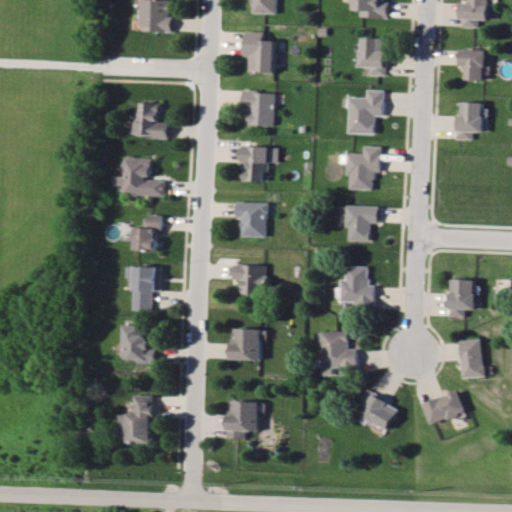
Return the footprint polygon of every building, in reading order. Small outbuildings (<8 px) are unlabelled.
[(174,31),(174,16),(171,16),(171,0),(144,0),(144,30),(174,31)] [(254,0),(254,13),(279,13),(279,0),(254,0)] [(362,16),(391,17),(391,1),(385,0),(384,0),(355,0),(355,9),(363,9),(362,16)] [(481,27),(482,19),(498,19),(498,0),(469,0),(470,2),(463,2),(463,26),(481,27)] [(251,55),(251,71),(277,72),(278,40),(267,40),(267,31),(247,31),(247,55),(251,55)] [(389,37),(363,37),(363,66),(372,67),(372,75),(388,75),(389,37)] [(467,79),(489,79),(490,49),(463,49),(463,66),(467,66),(467,79)] [(388,90),(370,89),(370,97),(352,96),(351,133),(379,133),(379,115),(387,115),(388,90)] [(276,125),(277,91),(244,90),(244,107),(250,107),(250,125),(276,125)] [(476,139),(477,131),(487,132),(487,102),(462,101),(461,139),(476,139)] [(162,102),(139,102),(138,136),(171,137),(171,122),(162,122),(162,102)] [(378,189),(379,171),(385,171),(386,146),(368,145),(367,153),(351,152),(351,176),(354,176),(353,188),(378,189)] [(246,180),(271,181),(272,162),(281,162),(281,146),(243,146),(242,162),(247,162),(246,180)] [(154,158),(127,157),(127,176),(116,176),(116,185),(126,185),(126,195),(169,195),(169,179),(154,179),(154,158)] [(272,202),(241,202),(240,218),(247,218),(246,236),(272,236),(272,202)] [(350,227),(354,228),(354,240),(377,241),(377,223),(384,223),(384,205),(351,204),(350,227)] [(167,215),(149,215),(149,226),(140,226),(139,250),(161,250),(161,230),(167,230),(167,215)] [(247,279),(246,293),(271,294),(272,265),(238,264),(238,279),(247,279)] [(158,291),(166,291),(167,266),(140,266),(139,309),(157,310),(158,291)] [(375,267),(352,266),(352,279),(347,279),(347,301),(363,301),(362,310),(380,310),(381,285),(374,285),(375,267)] [(470,316),(470,309),(480,309),(481,279),(455,278),(454,316),(470,316)] [(162,347),(156,347),(156,325),(128,325),(127,361),(162,361),(162,347)] [(266,328),(238,328),(237,359),(265,359),(266,328)] [(354,331),(328,330),(327,374),(337,375),(337,366),(345,367),(345,375),(354,375),(354,366),(363,366),(363,349),(354,349),(354,331)] [(490,377),(488,339),(466,339),(467,377),(490,377)] [(364,415),(391,430),(403,408),(371,389),(362,405),(368,408),(364,415)] [(434,424),(469,411),(461,390),(426,403),(434,424)] [(124,413),(123,442),(157,442),(158,395),(140,395),(140,414),(124,413)] [(251,431),(263,431),(264,401),(234,400),(233,438),(251,438),(251,431)]
